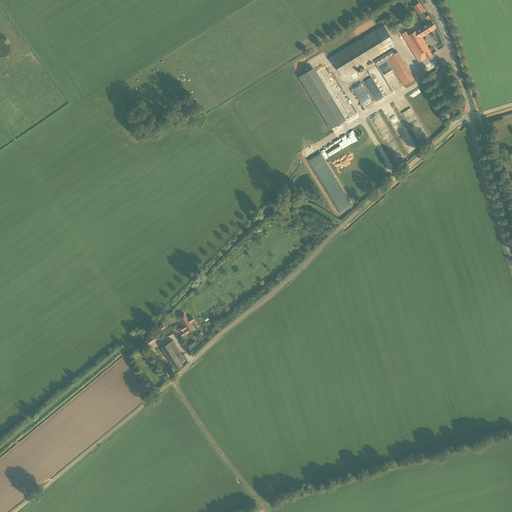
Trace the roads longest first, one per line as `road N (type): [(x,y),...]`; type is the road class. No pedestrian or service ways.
road 1 (unclassified): [(14,511),(470,120)]
road 2 (secondary): [(511,256),(470,120)]
road 3 (secondary): [(470,120),(429,0)]
